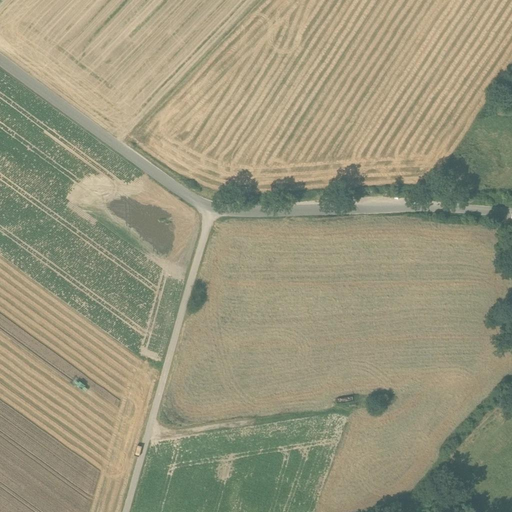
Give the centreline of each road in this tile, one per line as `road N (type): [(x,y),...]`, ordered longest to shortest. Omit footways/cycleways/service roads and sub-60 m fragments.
road 1 (residential): [(0,58),(210,214),(511,214)]
road 2 (track): [(118,145),(259,0)]
